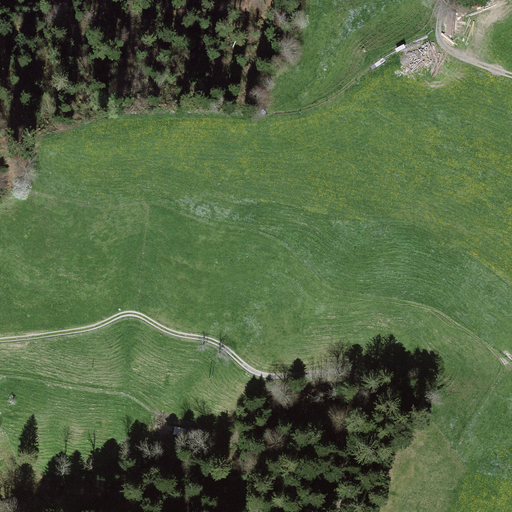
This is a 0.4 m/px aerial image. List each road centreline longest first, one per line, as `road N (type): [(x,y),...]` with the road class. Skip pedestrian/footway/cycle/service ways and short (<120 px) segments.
road 1 (track): [(0,339),(85,329),(135,313),(214,341),(267,375),(360,376),(366,390),(346,435),(337,511)]
road 2 (track): [(511,74),(443,47),(443,0)]
